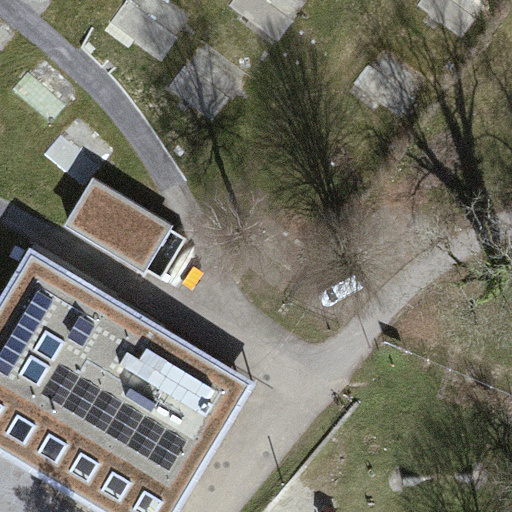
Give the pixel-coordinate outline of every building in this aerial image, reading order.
[(181,0),(127,0),(113,21),(165,57),(197,11),(181,0)] [(229,0),(282,38),(310,0),(229,0)] [(419,0),(418,2),(468,35),(491,0),(419,0)] [(387,37),(355,77),(404,115),(435,75),(387,37)] [(202,39),(170,84),(217,119),(250,73),(202,39)] [(23,86),(57,105),(76,73),(43,53),(23,86)] [(94,175),(114,133),(71,113),(51,155),(94,175)] [(141,211),(94,183),(70,225),(116,252),(141,211)] [(172,228),(141,211),(116,252),(147,270),(172,228)] [(31,250),(0,302),(0,451),(101,511),(178,511),(255,384),(31,250)] [(305,511),(288,494),(269,511),(305,511)]
